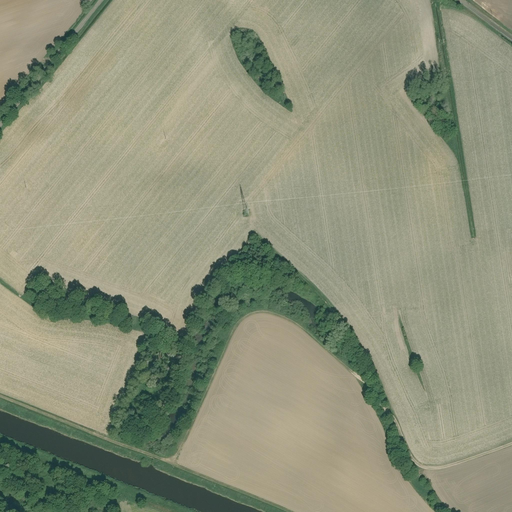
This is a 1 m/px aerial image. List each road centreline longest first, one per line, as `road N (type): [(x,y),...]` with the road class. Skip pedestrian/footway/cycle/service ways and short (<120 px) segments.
road 1 (track): [(161,459),(174,457),(255,311),(309,334),(373,390),(423,468),(511,444)]
road 2 (residential): [(0,126),(102,0)]
